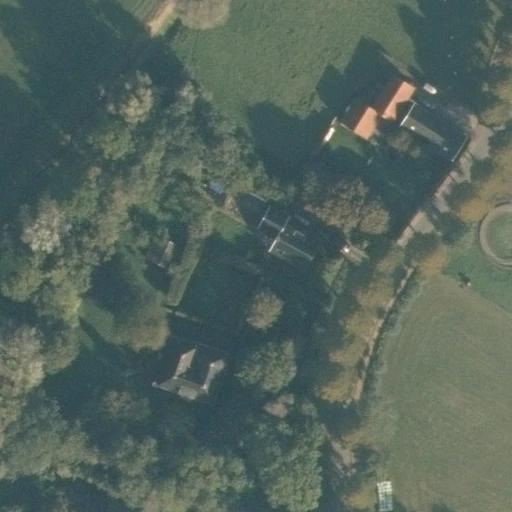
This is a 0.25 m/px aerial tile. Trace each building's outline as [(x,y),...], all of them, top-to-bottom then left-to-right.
[(179,71),(176,73),(180,77),(184,81),(191,74),(184,67),(179,71)] [(370,108),(380,115),(451,160),(466,136),(407,98),(414,87),(392,74),(370,108)] [(365,138),(380,115),(370,108),(355,99),(340,122),(365,138)] [(206,194),(224,202),(230,191),(222,187),(225,180),(215,175),(206,194)] [(242,203),(258,212),(267,195),(241,181),(235,193),(244,198),(242,203)] [(288,216),(268,206),(257,226),(276,236),(269,249),(303,268),(317,241),(284,223),(288,216)] [(155,235),(143,257),(167,270),(170,263),(178,267),(188,244),(176,238),(173,245),(155,235)] [(230,353),(169,334),(154,383),(213,403),(230,353)] [(138,511),(140,497),(88,493),(86,511),(138,511)]
